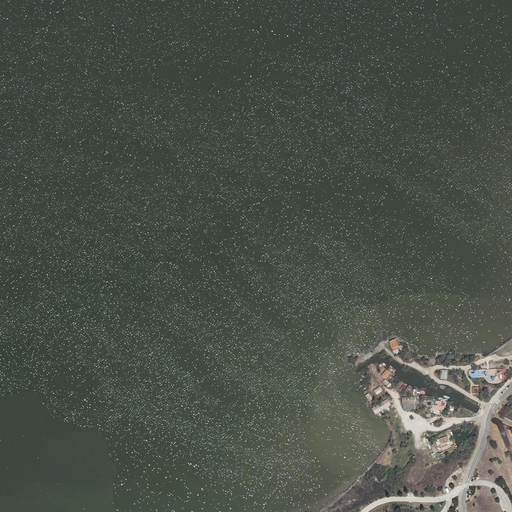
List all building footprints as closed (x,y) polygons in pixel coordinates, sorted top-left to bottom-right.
[(400,350),(404,348),(403,345),(399,346),(396,339),(390,341),(393,350),(399,348),(400,350)] [(391,373),(387,370),(382,375),(386,378),(391,373)] [(392,384),(386,379),(383,382),(389,387),(392,384)] [(390,398),(378,405),(379,407),(381,410),(393,402),(390,398)] [(442,406),(442,401),(438,401),(438,405),(435,405),(435,409),(443,410),(443,406),(442,406)]
